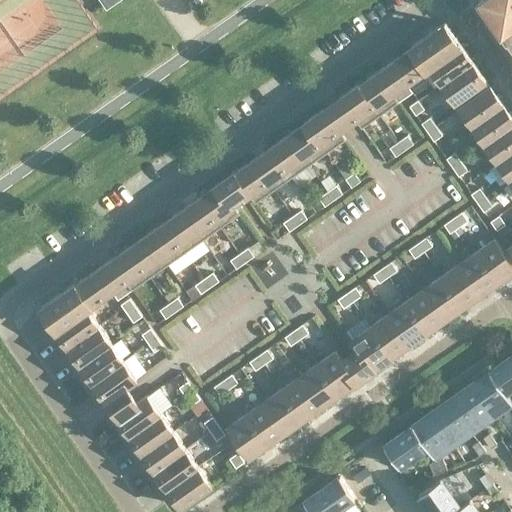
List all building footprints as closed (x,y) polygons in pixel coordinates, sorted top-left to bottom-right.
[(98,0),(104,8),(115,0),(98,0)] [(511,0),(501,0),(500,7),(493,12),(492,12),(491,13),(501,27),(500,27),(501,29),(502,28),(502,29),(502,28),(508,37),(509,39),(511,42),(511,0)] [(411,48),(377,72),(392,93),(399,88),(406,83),(431,66),(430,65),(461,43),(446,22),(411,46),(411,48)] [(473,61),(461,43),(430,65),(431,66),(443,82),(473,61)] [(486,80),(473,61),(443,82),(456,101),(486,80)] [(398,102),(392,93),(377,72),(360,83),(358,83),(381,115),(398,102)] [(381,115),(358,83),(305,121),(328,152),(346,139),(340,130),(356,119),(362,128),(381,115)] [(413,92),(406,83),(399,88),(406,97),(413,92)] [(461,108),(474,126),(504,105),(491,86),(461,108)] [(406,97),(399,88),(392,93),(398,102),(406,97)] [(419,99),(410,105),(416,114),(425,108),(419,99)] [(511,125),(511,116),(504,105),(474,126),(486,144),(511,125)] [(430,116),(422,122),(428,131),(436,125),(430,116)] [(328,152),(305,121),(304,121),(305,122),(289,134),(310,164),(328,152)] [(443,134),(436,125),(428,131),(434,140),(443,134)] [(511,152),(511,125),(486,144),(499,162),(511,152)] [(310,164),(289,134),(271,147),(292,177),(310,164)] [(408,135),(399,141),(405,149),(414,143),(408,135)] [(405,149),(399,141),(390,147),(396,156),(405,149)] [(292,177),(271,147),(253,159),(275,189),(292,177)] [(456,152),(447,158),(453,167),(462,161),(456,152)] [(511,178),(511,152),(499,162),(511,179),(511,178)] [(275,189),(253,159),(237,171),(236,170),(221,180),(216,184),(217,185),(200,196),(222,227),(240,213),(234,204),(249,193),(256,203),(275,189)] [(468,170),(462,161),(453,167),(460,176),(468,170)] [(346,178),(352,187),(361,180),(355,172),(346,178)] [(337,184),(328,191),(334,199),(343,193),(337,184)] [(481,188),(472,194),(478,202),(487,196),(481,188)] [(334,199),(328,191),(320,197),(326,205),(334,199)] [(222,227),(200,196),(183,209),(204,239),(222,227)] [(493,205),(487,196),(478,202),(485,211),(493,205)] [(204,239),(183,209),(165,221),(186,252),(204,239)] [(302,209),(293,216),(299,224),(308,218),(302,209)] [(462,211),(453,218),(459,226),(468,220),(462,211)] [(500,215),(491,221),(497,230),(506,223),(500,215)] [(299,224),(293,216),(284,222),(290,230),(299,224)] [(459,226),(453,218),(445,224),(451,232),(459,226)] [(186,252),(165,221),(147,234),(169,264),(186,252)] [(169,264),(147,234),(130,246),(151,276),(169,264)] [(427,236),(418,243),(424,251),(433,245),(427,236)] [(511,272),(511,261),(496,239),(477,252),(499,282),(511,272)] [(424,251),(418,243),(409,249),(415,257),(424,251)] [(151,276),(130,246),(112,258),(127,280),(133,289),(151,276)] [(249,247),(240,253),(246,261),(255,255),(249,247)] [(499,282),(477,252),(460,264),(481,295),(499,282)] [(246,261),(240,253),(231,259),(237,268),(246,261)] [(127,280),(112,258),(77,283),(77,282),(42,306),(57,328),(87,306),(88,307),(112,290),(120,285),(127,280)] [(392,261),(383,267),(389,276),(398,270),(392,261)] [(481,295),(460,264),(442,277),(464,307),(481,295)] [(389,276),(383,267),(374,274),(380,282),(389,276)] [(214,271),(205,278),(211,286),(220,280),(214,271)] [(464,307),(442,277),(424,289),(446,319),(464,307)] [(211,286),(205,278),(196,284),(202,292),(211,286)] [(133,289),(127,280),(120,285),(126,294),(133,289)] [(126,294),(120,285),(112,290),(119,299),(126,294)] [(356,286),(348,292),(354,301),(362,295),(356,286)] [(446,319),(424,289),(407,301),(428,332),(446,319)] [(354,301),(348,292),(339,299),(345,307),(354,301)] [(178,296),(169,303),(175,311),(184,305),(178,296)] [(137,306),(130,298),(122,304),(128,312),(137,306)] [(428,332),(407,301),(389,314),(411,344),(428,332)] [(175,311),(169,303),(161,309),(167,317),(175,311)] [(87,306),(57,328),(69,345),(100,324),(88,307),(87,306)] [(143,315),(137,306),(128,312),(134,321),(143,315)] [(411,344),(389,314),(372,326),(393,357),(411,344)] [(303,323),(295,330),(301,338),(309,332),(303,323)] [(112,342),(100,324),(69,345),(82,363),(112,342)] [(393,357),(372,326),(353,340),(359,349),(356,351),(344,360),(337,350),(319,364),(340,394),(356,382),(357,383),(362,380),(377,369),(376,368),(393,357)] [(158,336),(151,327),(143,333),(149,342),(158,336)] [(301,338),(295,330),(286,336),(292,344),(301,338)] [(164,345),(158,336),(149,342),(155,351),(164,345)] [(125,359),(112,342),(82,363),(94,381),(125,359)] [(268,348),(259,355),(265,363),(274,357),(268,348)] [(511,354),(491,369),(506,391),(507,390),(511,386),(511,354)] [(265,363),(259,355),(250,361),(256,369),(265,363)] [(138,378),(125,359),(94,381),(107,399),(108,399),(119,414),(118,415),(132,434),(162,412),(149,394),(140,400),(129,384),(138,378)] [(340,394),(319,364),(301,376),(322,407),(340,394)] [(506,391),(491,369),(473,382),(495,413),(511,401),(511,397),(507,390),(506,391)] [(239,382),(233,373),(224,379),(230,388),(239,382)] [(322,407),(301,376),(283,389),(305,419),(322,407)] [(230,388),(224,379),(215,386),(221,394),(230,388)] [(195,389),(189,380),(180,386),(186,395),(195,389)] [(495,413),(473,382),(455,395),(477,426),(495,413)] [(201,398),(195,389),(186,395),(193,404),(201,398)] [(305,419),(283,389),(266,401),(287,431),(305,419)] [(472,430),(450,399),(432,411),(453,442),(472,430)] [(287,431),(266,401),(248,413),(269,444),(287,431)] [(453,442),(432,411),(414,424),(429,445),(428,446),(435,455),(453,442)] [(174,430),(162,412),(132,434),(144,451),(174,430)] [(269,444),(248,413),(229,427),(251,457),(269,444)] [(220,424),(214,416),(205,422),(211,430),(220,424)] [(226,433),(220,424),(211,430),(217,439),(226,433)] [(429,445),(414,424),(385,444),(401,465),(428,446),(429,445)] [(187,448),(174,430),(144,451),(156,469),(187,448)] [(490,433),(484,437),(492,447),(498,443),(490,433)] [(473,445),(481,455),(487,451),(479,440),(473,445)] [(199,465),(187,448),(156,469),(169,487),(199,465)] [(245,461),(239,451),(230,457),(237,467),(245,461)] [(443,457),(437,460),(441,472),(448,469),(443,457)] [(441,472),(437,460),(430,462),(435,474),(441,472)] [(212,484),(199,465),(169,487),(182,505),(212,484)] [(480,477),(488,487),(494,483),(486,472),(480,477)] [(307,511),(334,511),(356,497),(341,475),(301,503),(307,511)] [(420,493),(433,511),(453,511),(462,506),(461,506),(441,478),(420,493)] [(501,493),(494,483),(488,487),(495,497),(501,493)] [(479,511),(471,499),(461,506),(462,506),(453,511),(479,511)]
